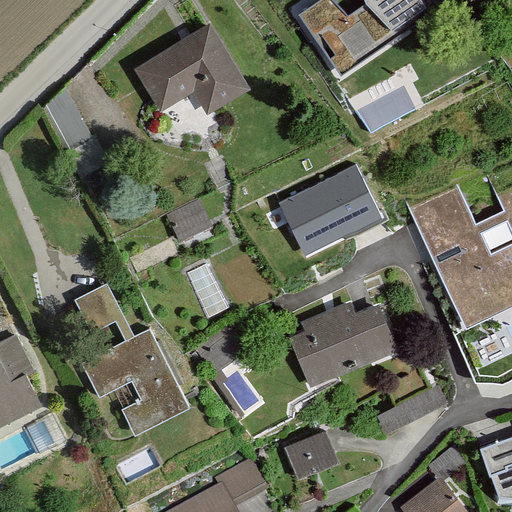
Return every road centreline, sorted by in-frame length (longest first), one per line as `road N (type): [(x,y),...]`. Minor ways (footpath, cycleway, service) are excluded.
road 1 (residential): [(470,406),(445,326),(406,260),(383,256),(247,328)]
road 2 (unknown): [(0,173),(59,282),(87,286),(121,263)]
road 3 (residential): [(113,0),(0,108)]
road 4 (residential): [(470,406),(437,430),(366,511)]
